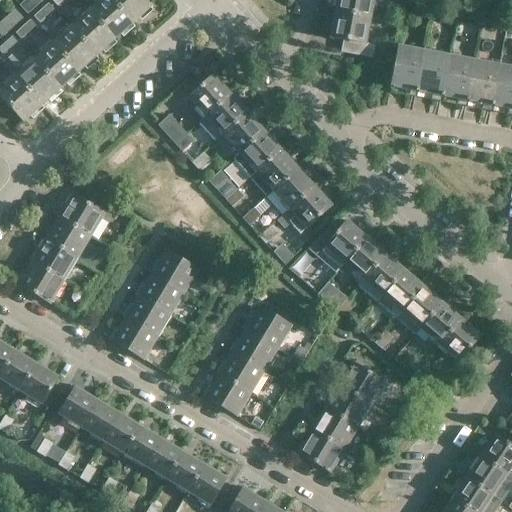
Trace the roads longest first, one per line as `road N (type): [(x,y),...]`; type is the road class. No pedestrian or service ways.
road 1 (residential): [(0,300),(348,511)]
road 2 (residential): [(30,160),(215,0)]
road 3 (residential): [(499,283),(341,138)]
road 4 (residential): [(511,348),(392,511)]
road 5 (residential): [(341,138),(381,114),(511,138)]
